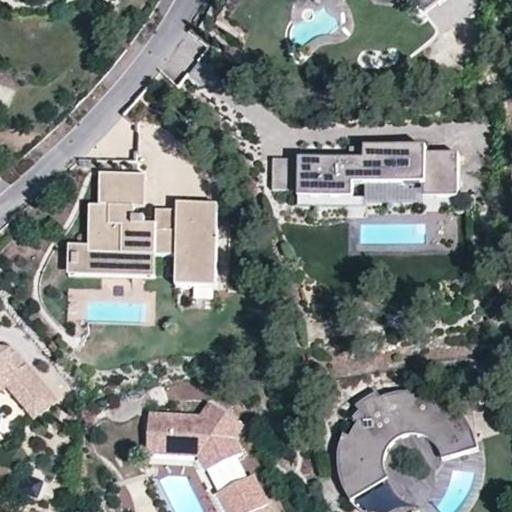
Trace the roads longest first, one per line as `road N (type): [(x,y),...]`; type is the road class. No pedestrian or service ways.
road 1 (unknown): [(184,6),(252,81),(311,117),(489,123)]
road 2 (residential): [(0,211),(118,97),(187,0)]
